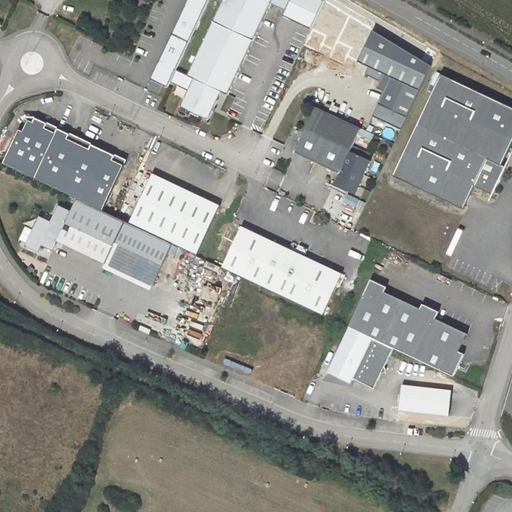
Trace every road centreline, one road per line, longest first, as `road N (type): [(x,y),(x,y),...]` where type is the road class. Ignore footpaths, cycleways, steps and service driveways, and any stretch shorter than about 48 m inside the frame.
road 1 (unclassified): [(480,452),(302,426),(43,311),(0,265)]
road 2 (unknown): [(56,270),(149,317),(181,323),(222,231),(239,144)]
road 3 (unclassified): [(52,73),(258,169)]
road 4 (unknown): [(239,144),(261,137),(312,72),(369,99)]
road 5 (unclassified): [(511,71),(383,0)]
road 6 (unknown): [(239,144),(241,121),(287,18)]
road 7 (unknown): [(258,169),(288,224),(351,261)]
road 8 (residential): [(480,452),(511,330)]
road 9 (unknown): [(396,280),(511,324)]
